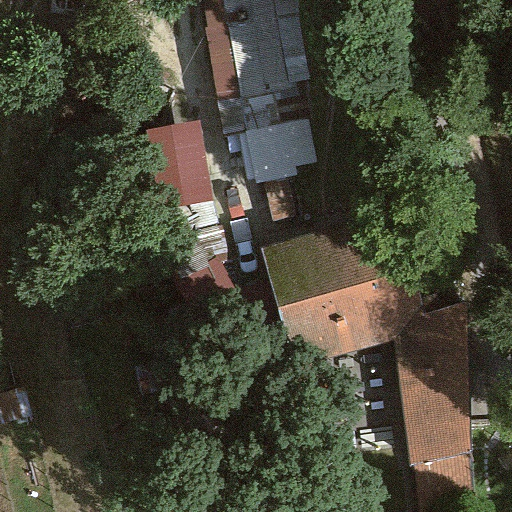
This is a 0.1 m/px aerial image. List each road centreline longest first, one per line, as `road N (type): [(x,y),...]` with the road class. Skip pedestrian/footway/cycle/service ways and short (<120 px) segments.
road 1 (unclassified): [(412,0),(511,396)]
road 2 (track): [(62,511),(0,221)]
